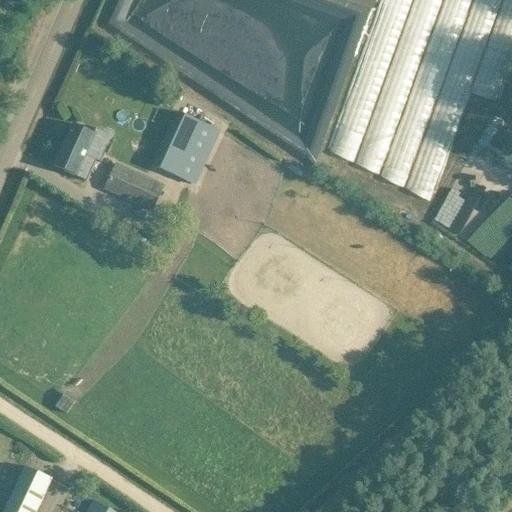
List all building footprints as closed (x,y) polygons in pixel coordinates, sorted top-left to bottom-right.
[(0,0),(0,22),(1,23),(15,0),(0,0)] [(180,113),(155,167),(196,186),(221,132),(180,113)] [(89,183),(98,164),(85,158),(96,134),(74,125),(55,167),(89,183)] [(152,212),(164,186),(117,165),(104,190),(152,212)] [(70,397),(63,411),(75,417),(82,402),(70,397)] [(36,511),(52,480),(44,476),(26,467),(5,511),(36,511)] [(114,511),(94,501),(87,511),(114,511)]
